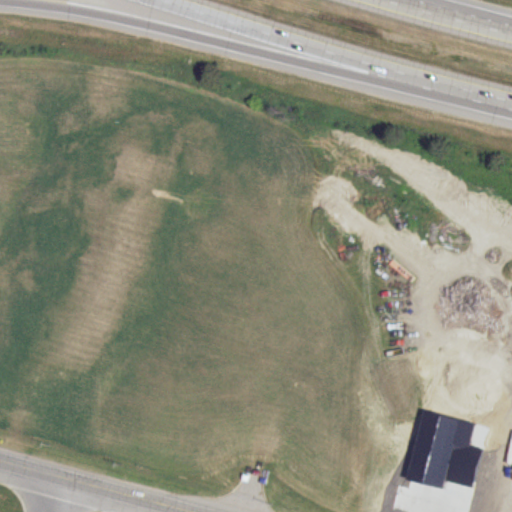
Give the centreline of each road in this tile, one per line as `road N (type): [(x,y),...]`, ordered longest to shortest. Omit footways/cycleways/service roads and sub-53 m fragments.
road 1 (motorway): [(19,0),(511,113)]
road 2 (motorway): [(161,0),(511,99)]
road 3 (tertiary): [(181,511),(0,463)]
road 4 (motorway): [(511,32),(388,0)]
